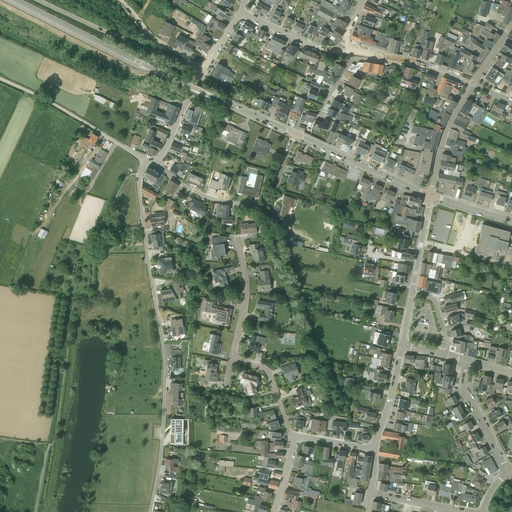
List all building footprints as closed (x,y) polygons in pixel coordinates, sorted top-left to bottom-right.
[(260,11),(264,5),(266,2),(266,1),(264,0),(259,0),(258,2),(255,8),(260,11)] [(324,0),(321,5),(336,14),(338,10),(345,14),(349,7),(341,3),(339,7),(335,5),(334,8),(332,7),(333,5),(324,0)] [(483,1),(482,1),(478,15),(485,17),(489,2),(487,2),(483,1)] [(266,2),(264,5),(260,11),(266,15),(270,9),(272,5),(266,2)] [(404,2),(402,7),(408,10),(410,5),(404,2)] [(317,4),(313,13),(323,19),(326,22),(328,23),(332,16),(336,18),(333,24),(334,24),(333,26),(336,27),(337,25),(345,29),(348,24),(340,20),(342,17),(336,14),(321,5),(317,4)] [(376,9),(369,6),(365,4),(363,8),(374,14),(374,15),(376,16),(382,17),(387,19),(390,11),(381,7),(379,12),(375,11),(376,9)] [(226,19),(229,14),(231,15),(233,11),(227,8),(224,12),(216,7),(217,6),(214,5),(211,10),(218,14),(216,18),(222,21),(224,18),(226,19)] [(511,7),(506,6),(502,5),(500,5),(499,8),(503,9),(504,7),(505,7),(501,15),(510,19),(511,14),(511,7)] [(277,7),(274,13),(271,18),(278,21),(281,13),(280,13),(281,9),(277,7)] [(288,15),(286,19),(284,24),(290,27),(293,21),(295,22),(296,19),(290,15),(292,10),(288,8),(286,14),(288,15)] [(297,22),(296,24),(294,29),(301,32),(304,26),(304,24),(307,26),(311,17),(307,15),(303,22),(299,19),(297,22)] [(382,17),(376,16),(374,20),(365,17),(363,23),(373,27),(375,20),(380,22),(382,17)] [(217,25),(216,26),(223,30),(226,25),(219,21),(212,17),(207,26),(211,28),(214,23),(217,25)] [(308,36),(309,34),(314,36),(320,25),(322,21),(318,19),(314,27),(309,25),(305,34),(308,36)] [(325,24),(326,22),(323,20),(322,21),(320,25),(323,26),(323,27),(322,27),(319,34),(325,37),(329,29),(326,27),(327,25),(325,24)] [(252,38),(253,35),(254,34),(251,32),(255,27),(245,21),(241,28),(244,30),(245,29),(249,31),(246,35),(252,38)] [(165,22),(160,33),(169,38),(175,26),(165,22)] [(203,35),(205,31),(206,27),(202,24),(199,22),(196,26),(199,30),(198,32),(200,33),(197,38),(198,40),(200,41),(198,44),(202,47),(201,49),(207,52),(210,46),(207,44),(210,38),(203,35)] [(479,34),(483,29),(484,27),(472,22),(467,29),(474,31),(479,34)] [(487,23),(484,27),(483,29),(489,33),(493,26),(487,23)] [(330,29),(334,31),(333,33),(328,31),(327,33),(326,36),(328,37),(330,35),(335,38),(332,43),(336,45),(341,37),(342,35),(339,33),(340,30),(336,28),(336,27),(333,26),(331,25),(330,29)] [(359,43),(363,35),(364,36),(367,28),(359,25),(358,29),(361,30),(359,33),(358,33),(359,32),(354,30),(353,33),(353,32),(350,39),(357,41),(356,42),(357,42),(358,42),(359,43)] [(367,28),(364,36),(363,35),(359,43),(374,48),(375,43),(378,44),(382,35),(376,33),(372,42),(371,42),(373,38),(369,37),(372,30),(367,28)] [(460,32),(463,34),(470,37),(490,50),(494,44),(486,38),(484,41),(478,38),(480,35),(479,34),(474,31),(472,34),(467,31),(462,28),(460,32)] [(253,35),(252,38),(258,41),(260,38),(262,39),(266,32),(260,29),(256,36),(253,35)] [(479,34),(480,35),(486,38),(494,44),(495,44),(500,36),(496,34),(494,33),(492,35),(491,34),(489,33),(483,29),(479,34)] [(414,48),(412,56),(418,58),(421,50),(421,48),(424,49),(426,43),(427,41),(426,40),(428,33),(424,31),(420,45),(415,44),(414,48)] [(242,33),(240,35),(239,35),(236,33),(232,40),(239,44),(241,40),(243,41),(246,35),(242,33)] [(383,34),(382,35),(378,44),(375,43),(374,48),(384,51),(387,40),(393,42),(393,40),(394,36),(383,34)] [(183,38),(179,36),(174,43),(181,47),(183,44),(185,46),(183,49),(190,53),(193,46),(187,43),(189,40),(186,38),(185,40),(182,39),(183,38)] [(274,49),(279,39),(273,36),(269,43),(266,42),(264,47),(267,49),(268,46),(274,49)] [(440,50),(443,42),(445,38),(441,36),(436,48),(440,50)] [(446,36),(445,38),(443,42),(449,45),(453,46),(455,40),(446,36)] [(490,50),(470,37),(465,44),(472,49),(473,47),(481,52),(478,57),(460,49),(460,50),(456,48),(454,51),(460,54),(471,59),(480,64),(482,60),(483,61),(490,50)] [(280,51),(279,54),(282,56),(284,51),(281,49),(282,48),(285,42),(279,39),(274,49),(280,51)] [(396,55),(398,50),(400,41),(393,40),(393,42),(390,53),(396,55)] [(427,41),(426,43),(424,49),(421,59),(428,61),(429,58),(431,59),(433,55),(430,54),(433,42),(427,41)] [(443,42),(440,50),(438,54),(444,56),(449,45),(443,42)] [(511,45),(505,42),(500,50),(505,52),(504,55),(511,58),(511,45)] [(235,56),(237,53),(239,50),(235,47),(229,44),(225,51),(235,56)] [(285,56),(289,58),(291,55),(294,56),(298,48),(290,44),(285,56)] [(309,59),(311,53),(307,51),(307,52),(303,51),(301,57),(309,59)] [(453,69),(458,71),(461,66),(456,63),(457,60),(459,61),(462,55),(455,52),(448,67),(453,69)] [(316,62),(318,57),(315,55),(316,54),(311,53),(309,59),(316,62)] [(444,56),(438,54),(436,58),(434,63),(440,65),(444,56)] [(511,58),(504,55),(502,55),(499,60),(505,63),(511,65),(511,58)] [(472,76),(480,64),(471,59),(463,73),(472,76)] [(494,64),(501,68),(505,63),(499,60),(498,59),(494,64)] [(317,69),(324,71),(327,64),(320,61),(317,69)] [(365,77),(371,79),(374,64),(364,62),(364,63),(359,62),(358,63),(357,63),(357,64),(356,64),(356,66),(352,64),(347,71),(356,74),(357,71),(359,69),(363,69),(362,71),(366,72),(365,77)] [(218,63),(215,69),(228,77),(232,79),(235,75),(230,72),(224,68),(225,67),(218,63)] [(374,64),(371,79),(379,81),(380,78),(376,77),(377,74),(381,75),(382,72),(388,73),(389,67),(383,66),(374,64)] [(332,73),(332,74),(338,78),(344,69),(338,65),(335,70),(333,69),(331,73),(332,73)] [(410,79),(413,69),(406,68),(403,77),(410,79)] [(502,77),(509,82),(511,77),(511,76),(505,73),(503,75),(493,68),(486,79),(496,86),(502,77)] [(228,77),(215,69),(211,74),(218,79),(220,76),(231,83),(233,79),(232,79),(228,77)] [(331,83),(334,85),(338,78),(332,74),(332,73),(331,73),(328,72),(327,73),(324,71),(317,69),(315,74),(323,77),(323,78),(322,80),(330,84),(331,83)] [(434,85),(430,84),(432,81),(433,82),(435,77),(425,74),(422,83),(430,85),(428,91),(431,92),(432,89),(434,85)] [(358,80),(352,76),(348,84),(356,88),(358,83),(360,84),(362,80),(359,78),(358,80)] [(418,82),(410,79),(403,77),(401,82),(410,85),(409,88),(414,90),(418,82)] [(441,91),(446,79),(442,77),(441,82),(437,90),(441,91)] [(456,82),(447,79),(445,84),(451,87),(451,88),(452,89),(458,93),(460,90),(454,85),(456,82)] [(224,84),(218,80),(217,80),(215,84),(222,88),(224,84)] [(312,90),(315,83),(311,81),(310,84),(307,83),(306,87),(310,89),(307,96),(316,100),(319,93),(312,90)] [(445,102),(448,103),(452,97),(448,96),(447,96),(451,88),(451,87),(445,84),(441,93),(439,97),(446,100),(445,102)] [(358,106),(363,97),(353,92),(354,90),(347,87),(343,94),(350,98),(351,95),(355,97),(352,102),(358,106)] [(425,96),(422,102),(433,106),(435,100),(433,99),(432,99),(432,97),(433,98),(436,91),(436,90),(432,89),(431,92),(430,94),(429,96),(429,97),(425,96)] [(92,99),(113,108),(115,102),(95,94),(92,99)] [(153,118),(156,119),(159,112),(155,111),(157,107),(158,104),(159,101),(155,99),(148,96),(146,101),(150,103),(150,104),(145,102),(143,106),(142,106),(141,108),(141,109),(140,112),(146,115),(153,118)] [(291,108),(301,112),(305,100),(296,96),(292,105),(291,108)] [(452,97),(448,103),(447,106),(445,110),(450,113),(456,103),(458,100),(454,98),(452,97)] [(270,104),(263,101),(259,99),(259,100),(257,100),(256,102),(260,103),(258,107),(267,111),(270,104)] [(480,123),(477,122),(484,110),(485,111),(485,110),(467,99),(463,106),(459,111),(457,115),(469,120),(477,125),(479,123),(480,124),(480,123)] [(342,103),(334,100),(331,106),(340,110),(348,112),(350,108),(344,106),(344,105),(342,104),(342,103)] [(276,108),(280,109),(277,115),(284,119),(288,111),(290,107),(285,104),(278,101),(276,108)] [(501,114),(502,111),(504,106),(497,103),(496,106),(494,105),(492,110),(501,114)] [(179,108),(170,105),(168,108),(166,115),(169,116),(166,123),(172,125),(178,111),(179,110),(179,108)] [(190,118),(189,121),(188,121),(188,122),(194,124),(197,116),(200,117),(203,110),(196,106),(194,111),(189,109),(188,112),(189,112),(187,117),(190,118)] [(301,112),(291,108),(289,112),(291,112),(290,117),(297,120),(301,112)] [(336,119),(347,122),(349,116),(340,114),(339,117),(336,115),(337,112),(329,108),(326,115),(335,118),(334,118),(335,119),(335,118),(336,119)] [(435,121),(439,124),(443,126),(449,115),(445,113),(441,110),(439,114),(431,110),(427,118),(435,121)] [(156,119),(166,123),(169,116),(166,115),(159,112),(156,119)] [(306,116),(302,114),(300,120),(300,122),(303,123),(304,120),(307,121),(309,116),(314,118),(316,115),(307,112),(306,116)] [(324,129),(328,130),(330,121),(325,119),(323,123),(315,121),(314,126),(324,129)] [(464,130),(466,125),(455,119),(451,127),(462,133),(463,133),(476,139),(478,135),(472,132),(471,133),(464,130)] [(423,128),(426,128),(436,131),(440,133),(443,127),(436,124),(435,125),(433,124),(432,125),(430,124),(430,125),(425,123),(423,128)] [(203,128),(191,124),(191,127),(188,126),(188,127),(183,125),(181,132),(191,135),(194,129),(198,131),(198,132),(201,133),(203,128)] [(234,144),(238,137),(240,131),(234,128),(234,127),(228,125),(225,130),(229,132),(225,140),(228,141),(234,144)] [(434,151),(435,151),(440,133),(436,131),(426,128),(423,128),(420,127),(420,128),(413,126),(411,132),(420,135),(419,137),(415,136),(413,144),(422,146),(422,147),(424,147),(434,151)] [(155,133),(150,130),(149,129),(144,140),(150,143),(149,147),(155,150),(158,143),(153,141),(157,133),(166,138),(169,133),(158,128),(155,133)] [(463,133),(462,133),(455,130),(450,129),(447,137),(456,140),(457,137),(459,138),(460,136),(475,142),(476,139),(463,133)] [(325,141),(330,143),(334,133),(329,132),(325,141)] [(337,140),(336,140),(343,143),(346,137),(336,132),(333,138),(337,140)] [(94,144),(98,137),(93,134),(89,140),(85,138),(81,145),(87,149),(91,142),(94,144)] [(139,139),(134,137),(132,144),(131,144),(137,146),(139,139)] [(346,137),(343,143),(349,146),(352,140),(346,137)] [(361,138),(358,137),(354,146),(357,147),(355,152),(360,154),(364,144),(359,142),(361,138)] [(454,144),(456,140),(447,137),(443,149),(451,151),(463,153),(465,153),(466,148),(464,147),(454,144)] [(257,138),(253,147),(252,149),(260,153),(265,155),(268,148),(269,149),(271,145),(268,143),(257,138)] [(149,147),(143,144),(141,147),(148,150),(148,152),(156,156),(158,151),(159,152),(163,145),(158,143),(155,150),(149,147)] [(183,163),(187,165),(189,166),(191,161),(193,158),(188,156),(187,157),(186,156),(188,152),(183,150),(184,148),(181,146),(172,143),(170,149),(184,155),(179,163),(183,165),(183,163)] [(369,146),(364,144),(360,154),(365,156),(367,152),(370,153),(373,145),(371,144),(369,146)] [(371,159),(376,161),(380,151),(381,149),(380,151),(375,149),(376,147),(373,145),(370,153),(373,154),(371,159)] [(419,163),(417,172),(422,173),(422,174),(428,175),(428,174),(431,174),(435,153),(435,151),(434,151),(424,147),(424,149),(423,151),(421,151),(421,153),(420,157),(419,163)] [(87,157),(92,150),(89,148),(84,155),(87,157)] [(108,153),(104,151),(101,149),(94,161),(91,159),(89,163),(84,171),(83,171),(75,185),(80,188),(85,179),(88,174),(94,177),(108,153)] [(313,158),(305,154),(304,155),(302,154),(302,153),(298,151),(294,161),(299,163),(301,159),(306,162),(306,163),(310,165),(313,158)] [(385,154),(380,151),(376,161),(381,164),(383,159),(386,160),(389,153),(386,151),(385,154)] [(441,160),(455,163),(456,159),(462,160),(463,153),(451,151),(450,156),(442,154),(441,160)] [(396,160),(399,161),(401,156),(396,155),(394,159),(393,158),(391,160),(389,159),(386,166),(392,169),(395,162),(396,160)] [(397,171),(404,174),(408,165),(402,162),(405,157),(401,156),(399,161),(402,163),(400,165),(397,171)] [(325,162),(324,166),(330,169),(328,173),(340,179),(344,180),(348,172),(325,162)] [(414,171),(417,172),(419,163),(417,162),(414,168),(408,165),(404,174),(411,177),(414,171)] [(467,167),(440,162),(439,168),(462,173),(463,168),(466,169),(467,167)] [(191,167),(189,166),(187,165),(183,163),(183,165),(179,163),(179,164),(177,168),(173,165),(168,171),(175,176),(179,170),(182,173),(185,168),(189,170),(191,167)] [(143,177),(153,182),(155,183),(160,174),(156,171),(153,169),(148,167),(143,177)] [(288,179),(287,182),(288,182),(288,183),(298,186),(299,182),(302,183),(304,176),(302,175),(303,172),(297,170),(296,173),(292,171),(290,175),(289,178),(289,179),(288,179)] [(209,187),(219,190),(219,189),(227,191),(231,178),(226,176),(226,175),(221,173),(218,182),(211,180),(209,187)] [(161,174),(157,181),(157,182),(161,184),(166,177),(161,174)] [(455,184),(457,178),(445,175),(438,174),(437,181),(455,184)] [(240,176),(237,193),(258,198),(263,176),(257,175),(253,190),(244,188),(246,177),(240,176)] [(359,192),(363,193),(360,198),(364,199),(365,197),(366,197),(368,193),(370,187),(367,186),(369,182),(361,178),(359,184),(362,186),(359,192)] [(170,180),(164,190),(172,195),(178,185),(170,180)] [(371,194),(368,193),(366,197),(365,197),(364,199),(367,201),(368,198),(370,199),(371,198),(378,201),(381,195),(379,194),(380,191),(381,190),(380,190),(382,187),(375,184),(371,194)] [(158,194),(154,191),(142,185),(141,193),(151,198),(148,206),(152,208),(154,202),(154,200),(158,194)] [(470,187),(467,186),(464,194),(471,196),(474,187),(470,186),(470,187)] [(478,199),(484,200),(487,191),(481,189),(478,199)] [(388,202),(386,207),(389,208),(390,208),(392,204),(390,203),(391,200),(394,193),(388,190),(386,193),(386,194),(384,197),(388,198),(387,201),(388,202)] [(492,195),(493,193),(487,191),(484,200),(490,202),(492,195)] [(498,191),(497,192),(496,196),(499,196),(496,204),(503,206),(507,194),(498,191)] [(391,215),(397,216),(421,221),(421,220),(422,214),(423,207),(420,207),(421,200),(420,198),(403,195),(402,201),(396,200),(393,209),(392,214),(391,215)] [(296,200),(284,196),(277,217),(289,221),(296,200)] [(163,207),(165,208),(169,210),(174,202),(168,198),(163,207)] [(192,199),(189,205),(193,206),(191,209),(203,216),(205,211),(204,211),(206,207),(202,205),(202,204),(192,199)] [(222,223),(232,224),(233,218),(228,217),(229,206),(224,205),(219,204),(217,216),(223,217),(222,223)] [(165,219),(164,213),(154,214),(155,217),(151,218),(152,227),(164,225),(163,220),(165,219)] [(421,222),(421,221),(397,216),(396,219),(402,221),(411,223),(410,231),(419,233),(421,222)] [(248,223),(240,225),(242,234),(249,233),(249,234),(257,233),(255,223),(248,225),(248,223)] [(477,255),(478,254),(484,256),(484,257),(488,258),(488,257),(502,260),(501,262),(505,263),(506,262),(511,263),(511,237),(509,237),(509,235),(510,232),(489,226),(482,224),(479,234),(481,234),(478,244),(476,244),(474,253),(477,254),(477,255)] [(45,239),(48,231),(41,228),(38,236),(45,239)] [(152,231),(152,235),(151,235),(152,241),(153,241),(154,247),(155,247),(162,246),(162,243),(164,243),(163,238),(160,238),(159,234),(161,234),(162,231),(159,230),(152,231)] [(391,232),(390,236),(400,238),(398,247),(400,247),(400,249),(403,250),(403,248),(407,249),(409,241),(410,241),(411,237),(391,232)] [(446,238),(431,234),(429,240),(444,244),(446,238)] [(214,258),(220,256),(225,255),(225,256),(225,255),(226,255),(226,254),(225,254),(225,248),(227,237),(219,236),(219,237),(211,238),(213,250),(212,250),(211,251),(211,252),(211,253),(211,254),(212,255),(213,255),(214,255),(214,258)] [(360,242),(360,241),(343,237),(343,238),(342,243),(348,245),(352,246),(350,253),(359,255),(360,250),(360,249),(361,246),(359,245),(359,242),(360,242)] [(258,262),(264,261),(265,261),(262,248),(259,249),(258,244),(250,245),(252,254),(253,254),(255,262),(257,262),(257,263),(258,262)] [(415,255),(395,251),(394,257),(414,261),(415,255)] [(429,252),(427,261),(426,264),(431,265),(437,266),(442,267),(450,269),(451,267),(455,268),(456,262),(452,261),(453,257),(429,252)] [(171,257),(165,258),(158,259),(160,274),(167,273),(173,272),(173,267),(174,267),(175,267),(175,266),(176,265),(176,264),(175,263),(175,262),(174,262),(173,262),(172,262),(171,257)] [(365,263),(364,272),(370,273),(370,275),(376,276),(378,267),(370,266),(371,264),(365,263)] [(420,273),(428,274),(429,269),(431,269),(431,265),(426,264),(422,263),(420,273)] [(410,266),(403,264),(399,264),(397,272),(405,274),(405,272),(409,273),(410,266)] [(228,284),(226,276),(224,277),(223,273),(229,272),(228,268),(212,272),(215,283),(219,282),(220,286),(228,284)] [(268,271),(260,272),(261,275),(262,275),(262,280),(257,280),(258,291),(270,290),(269,279),(268,271)] [(392,278),(391,282),(403,284),(404,276),(396,275),(395,279),(392,278)] [(417,290),(431,293),(439,294),(439,293),(447,295),(449,289),(443,288),(444,283),(441,283),(426,280),(427,277),(419,275),(416,290),(417,290)] [(173,291),(172,292),(171,290),(160,292),(162,303),(181,299),(178,283),(172,282),(173,291)] [(386,302),(395,303),(397,293),(388,292),(385,292),(384,298),(386,298),(386,302)] [(449,300),(449,301),(450,303),(463,299),(461,292),(444,297),(445,301),(449,300)] [(212,322),(228,326),(231,309),(215,306),(214,306),(215,300),(205,298),(202,313),(213,315),(212,322)] [(258,306),(264,307),(266,308),(265,315),(260,314),(259,320),(269,322),(270,314),(272,314),(273,303),(258,301),(258,306)] [(444,306),(445,307),(444,307),(445,313),(457,310),(456,304),(447,306),(444,306)] [(386,311),(385,318),(384,318),(383,322),(389,323),(390,319),(392,319),(394,311),(391,311),(391,310),(388,309),(388,307),(377,305),(376,312),(381,313),(381,310),(386,311)] [(449,325),(456,323),(463,321),(462,317),(464,317),(464,314),(458,313),(459,313),(459,315),(454,316),(447,318),(449,325)] [(172,325),(172,328),(185,326),(184,319),(177,320),(176,319),(166,321),(167,326),(172,325)] [(185,326),(172,328),(173,331),(168,332),(169,337),(179,335),(179,334),(186,333),(185,326)] [(452,337),(453,337),(456,336),(457,338),(460,337),(460,338),(465,339),(470,340),(473,341),(473,340),(473,337),(470,337),(470,336),(464,335),(461,334),(459,328),(451,331),(452,337)] [(390,335),(375,332),(374,336),(379,337),(377,345),(387,347),(388,343),(389,339),(390,336),(390,335)] [(209,334),(213,335),(209,352),(218,354),(220,344),(220,345),(216,344),(218,336),(209,334)] [(257,352),(260,344),(261,344),(263,338),(256,336),(256,337),(252,335),(250,344),(251,345),(249,349),(253,350),(253,351),(257,352)] [(465,341),(465,339),(460,338),(460,337),(457,338),(456,336),(453,337),(453,339),(452,339),(452,346),(456,346),(477,350),(486,351),(486,350),(489,351),(490,343),(473,341),(472,343),(469,343),(469,342),(465,341)] [(456,346),(455,352),(467,354),(467,356),(475,358),(477,350),(456,346)] [(490,346),(489,352),(497,354),(496,359),(504,361),(506,350),(499,348),(490,346)] [(377,355),(376,358),(382,359),(389,361),(391,354),(380,352),(381,349),(375,347),(374,354),(377,355)] [(176,371),(174,371),(174,375),(184,375),(183,368),(181,368),(180,350),(177,350),(177,353),(170,353),(171,361),(170,361),(171,365),(171,368),(176,368),(176,371)] [(420,361),(415,361),(415,358),(414,358),(414,356),(404,355),(403,362),(420,364),(420,361)] [(420,361),(420,364),(420,369),(423,369),(423,371),(426,371),(426,369),(427,357),(414,356),(414,358),(415,358),(415,361),(420,361)] [(388,368),(389,361),(382,359),(376,358),(375,365),(370,364),(370,367),(376,369),(377,365),(388,368)] [(205,371),(216,373),(217,365),(210,364),(210,361),(204,360),(203,364),(206,365),(205,371)] [(453,366),(444,363),(442,373),(451,376),(453,366)] [(298,375),(297,370),(296,371),(293,364),(281,368),(282,372),(284,371),(287,379),(290,377),(292,381),(296,380),(295,376),(298,375)] [(369,372),(375,373),(379,374),(377,384),(381,384),(381,382),(385,382),(387,375),(381,374),(382,370),(370,368),(369,372)] [(215,376),(216,373),(205,371),(204,378),(201,378),(200,382),(207,383),(207,380),(216,381),(217,377),(215,376)] [(441,373),(440,373),(435,372),(435,373),(433,379),(435,379),(452,383),(453,377),(444,375),(444,378),(440,377),(441,373)] [(246,383),(247,388),(245,389),(246,395),(249,394),(249,395),(257,392),(256,386),(258,378),(243,373),(241,382),(246,383)] [(491,388),(492,385),(490,384),(490,382),(489,382),(491,377),(484,375),(482,382),(480,381),(478,389),(486,391),(487,387),(491,388)] [(492,385),(491,388),(490,393),(494,394),(495,389),(501,390),(503,380),(496,378),(494,385),(492,385)] [(414,393),(415,390),(414,390),(416,381),(406,379),(405,383),(406,383),(405,388),(402,387),(401,391),(400,392),(400,393),(401,393),(400,394),(404,395),(404,396),(411,397),(412,393),(414,393)] [(434,383),(436,383),(436,385),(442,386),(441,387),(451,389),(452,383),(435,379),(434,383)] [(504,387),(503,388),(501,396),(505,397),(506,391),(509,392),(510,389),(511,389),(511,382),(508,381),(506,388),(504,387)] [(182,390),(182,384),(170,383),(170,391),(170,390),(174,390),(174,393),(173,393),(173,405),(183,405),(183,400),(183,399),(183,393),(180,393),(180,390),(182,390)] [(304,396),(308,395),(305,387),(296,390),(299,397),(291,399),(294,408),(307,403),(304,396)] [(370,400),(378,402),(380,394),(370,392),(369,396),(371,396),(370,400)] [(448,399),(444,401),(446,404),(447,407),(451,405),(457,402),(454,395),(448,399)] [(492,398),(485,401),(488,407),(495,404),(497,402),(494,396),(492,398)] [(399,399),(398,407),(407,409),(409,403),(418,405),(418,401),(408,399),(408,401),(399,399)] [(506,414),(504,410),(503,407),(505,406),(504,403),(498,406),(499,408),(498,409),(491,413),(494,419),(501,415),(501,416),(506,414)] [(454,411),(456,415),(462,411),(459,405),(453,408),(453,409),(450,410),(451,413),(454,411)] [(356,412),(367,414),(366,420),(370,421),(371,420),(374,421),(376,414),(369,412),(369,409),(357,406),(356,412)] [(257,414),(257,408),(248,408),(249,411),(249,417),(257,417),(261,416),(261,417),(262,417),(267,416),(270,415),(270,416),(271,420),(276,418),(273,410),(266,413),(266,412),(262,412),(260,412),(260,413),(257,414)] [(411,412),(409,412),(403,410),(402,413),(397,412),(395,418),(403,420),(404,415),(407,416),(410,416),(411,412)] [(459,421),(461,420),(465,417),(462,411),(456,415),(453,416),(455,419),(458,418),(459,421)] [(294,420),(297,421),(295,428),(302,429),(303,421),(303,418),(295,417),(294,420)] [(499,430),(506,427),(507,430),(511,427),(511,425),(511,423),(511,422),(509,418),(503,421),(496,424),(499,430)] [(171,441),(171,445),(188,445),(189,419),(171,419),(171,427),(171,441)] [(321,432),(323,421),(312,419),(310,430),(321,432)] [(268,429),(272,429),(280,427),(277,420),(267,424),(268,429)] [(466,431),(469,430),(473,427),(470,421),(463,425),(460,426),(462,430),(465,428),(466,431)] [(346,426),(347,423),(333,422),(332,422),(332,428),(333,428),(332,434),(340,435),(340,430),(346,431),(346,426)] [(393,430),(400,431),(404,432),(405,427),(409,428),(410,424),(404,422),(404,426),(402,425),(402,424),(394,423),(393,430)] [(359,433),(357,441),(357,443),(362,444),(362,443),(366,443),(368,442),(368,441),(369,442),(369,439),(368,439),(369,437),(368,435),(367,435),(368,435),(369,430),(363,428),(361,433),(362,433),(362,434),(359,433)] [(268,438),(271,439),(275,439),(275,438),(280,439),(281,433),(269,431),(268,438)] [(398,435),(383,432),(381,438),(396,441),(395,449),(402,451),(402,450),(405,450),(406,446),(403,446),(404,438),(397,436),(398,435)] [(472,449),(476,446),(474,442),(480,439),(476,432),(467,437),(469,442),(468,442),(472,449)] [(270,457),(276,457),(283,458),(283,453),(276,453),(275,454),(274,454),(268,453),(268,449),(268,445),(261,445),(261,447),(260,456),(270,457)] [(314,454),(315,449),(309,447),(304,446),(302,452),(306,453),(310,454),(311,453),(314,454)] [(484,446),(480,449),(478,450),(476,446),(472,449),(475,454),(479,452),(482,456),(487,453),(484,446)] [(329,447),(324,447),(321,465),(333,465),(334,462),(334,460),(327,459),(329,447)] [(398,458),(399,451),(379,447),(378,455),(385,456),(398,458)] [(336,454),(334,460),(334,462),(337,462),(336,468),(342,469),(345,452),(339,450),(338,454),(336,454)] [(356,453),(350,452),(347,466),(345,479),(348,480),(349,478),(352,478),(353,472),(354,471),(352,470),(353,467),(354,459),(355,459),(356,453)] [(297,454),(295,460),(313,466),(313,462),(304,459),(305,457),(297,454)] [(275,461),(276,457),(270,457),(264,456),(263,460),(262,460),(261,466),(260,466),(266,467),(267,466),(274,468),(275,461)] [(175,463),(178,463),(179,463),(179,459),(168,458),(168,459),(166,459),(165,464),(171,465),(171,466),(170,471),(169,477),(177,478),(179,467),(174,467),(175,463)] [(487,467),(488,470),(490,474),(493,472),(493,471),(496,470),(490,458),(482,463),(485,468),(487,467)] [(293,465),(301,468),(307,470),(306,473),(312,474),(313,466),(295,460),(293,465)] [(387,471),(387,470),(405,473),(406,473),(407,470),(402,470),(402,468),(388,466),(388,465),(378,463),(378,470),(379,470),(387,471)] [(389,482),(397,482),(403,483),(403,478),(404,478),(404,479),(405,479),(405,473),(387,470),(387,471),(379,470),(377,479),(387,481),(389,481),(389,482)] [(353,472),(352,478),(354,479),(356,479),(357,475),(361,476),(360,480),(368,481),(369,475),(355,473),(353,472)] [(471,483),(476,486),(480,489),(485,482),(480,478),(481,476),(477,473),(476,472),(474,475),(475,476),(471,483)] [(244,477),(243,485),(250,486),(251,479),(244,477)] [(293,486),(299,488),(300,488),(303,489),(306,479),(303,478),(302,479),(299,478),(296,477),(295,480),(293,486)] [(173,482),(164,481),(162,480),(161,483),(161,485),(160,493),(171,494),(173,482)] [(276,489),(277,486),(278,483),(270,481),(269,487),(276,489)] [(459,482),(456,481),(452,481),(451,488),(445,487),(445,484),(441,484),(438,495),(442,496),(442,495),(444,495),(444,496),(450,497),(452,489),(458,490),(459,483),(459,482)] [(388,484),(380,483),(379,490),(387,491),(395,493),(395,489),(388,488),(388,484)] [(428,485),(427,488),(426,493),(433,494),(435,486),(428,485)] [(254,500),(261,502),(262,502),(263,499),(269,501),(271,493),(264,491),(265,488),(259,487),(257,491),(261,492),(259,497),(255,496),(254,500)] [(299,510),(301,502),(298,501),(300,493),(297,492),(286,490),(284,496),(295,499),(294,500),(293,504),(292,509),(299,510)] [(362,494),(355,492),(353,500),(345,498),(343,505),(352,507),(353,503),(360,505),(362,494)] [(462,500),(469,502),(475,503),(475,499),(476,499),(477,497),(476,496),(463,493),(462,500)] [(258,511),(260,511),(265,511),(267,507),(260,505),(261,502),(254,500),(250,499),(248,504),(254,505),(254,506),(259,508),(258,511)] [(372,509),(384,511),(386,505),(380,504),(381,503),(373,501),(371,508),(372,509)]
